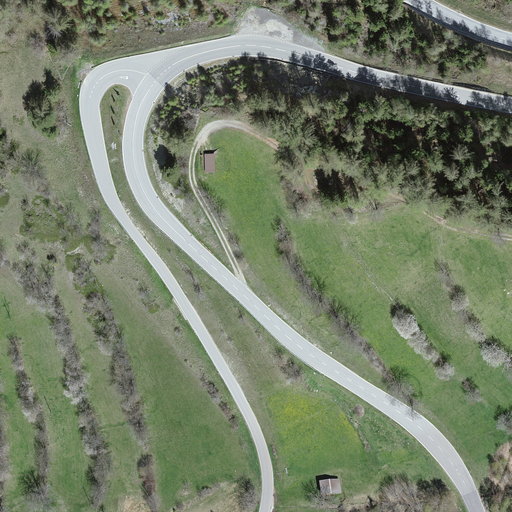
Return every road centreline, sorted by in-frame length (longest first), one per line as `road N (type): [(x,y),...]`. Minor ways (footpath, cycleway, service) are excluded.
road 1 (tertiary): [(477,511),(433,437),(261,314),(161,218),(134,160),(133,129),(156,76)]
road 2 (residential): [(156,76),(122,70),(99,79),(89,119),(113,202),(253,422),(267,473),(260,511)]
road 3 (track): [(240,293),(195,182),(197,154),(209,131),(225,124),(253,127),(313,166),(415,203),(457,230),(511,240)]
road 4 (tertiary): [(156,76),(185,57),(243,45),(511,105)]
